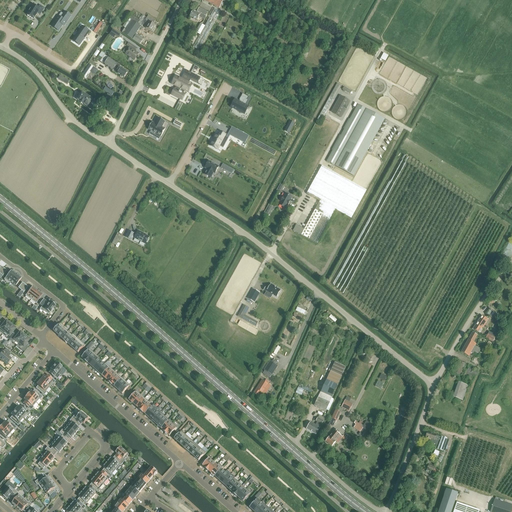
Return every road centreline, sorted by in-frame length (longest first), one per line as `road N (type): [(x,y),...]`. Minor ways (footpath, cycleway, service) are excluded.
road 1 (unclassified): [(433,384),(270,253),(108,144)]
road 2 (primary): [(0,199),(221,390)]
road 3 (primary): [(364,511),(221,390)]
road 4 (residential): [(180,463),(54,352)]
road 5 (unclassified): [(108,144),(181,0)]
road 6 (unclassified): [(433,384),(511,260)]
road 7 (unclassified): [(108,144),(0,46)]
road 8 (unclassified): [(388,511),(433,384)]
road 9 (unclassified): [(388,511),(343,485),(286,434)]
